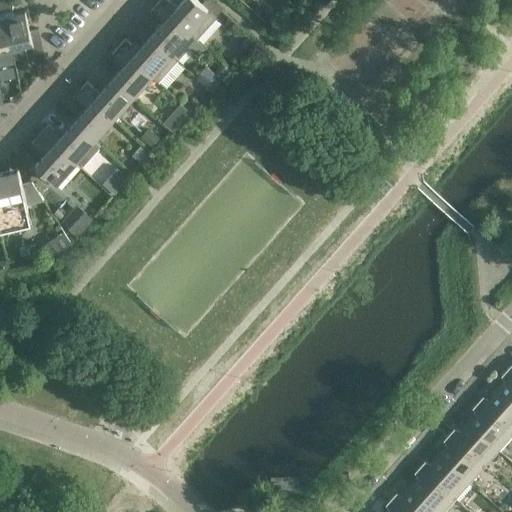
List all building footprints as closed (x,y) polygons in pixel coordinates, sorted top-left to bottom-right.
[(11,0),(1,2),(14,60),(27,57),(25,48),(33,46),(25,12),(14,14),(11,0)] [(168,0),(160,0),(157,3),(196,39),(216,17),(208,9),(197,0),(182,0),(176,7),(168,0)] [(14,60),(1,2),(0,2),(0,60),(1,63),(14,60)] [(196,39),(157,3),(150,11),(163,22),(150,36),(177,60),(196,39)] [(177,60),(150,36),(138,50),(125,39),(119,46),(158,81),(177,60)] [(158,81),(119,46),(112,53),(125,65),(112,79),(131,96),(150,75),(158,82),(158,81)] [(207,82),(216,71),(205,61),(196,72),(207,82)] [(131,96),(112,79),(100,92),(88,81),(80,89),(112,117),(131,96)] [(112,117),(80,89),(74,96),(86,108),(74,122),(92,139),(112,117)] [(92,139),(74,122),(61,136),(49,125),(42,132),(80,166),(81,165),(83,166),(99,148),(98,147),(100,145),(92,139)] [(80,166),(42,132),(35,139),(48,151),(35,165),(53,182),(73,161),(80,167),(80,166)] [(0,229),(30,223),(28,218),(30,218),(19,168),(0,171),(0,229)] [(114,193),(122,184),(114,177),(106,186),(114,193)] [(76,232),(78,221),(66,218),(62,229),(76,232)] [(511,374),(506,369),(501,375),(504,380),(496,389),(511,403),(511,374)] [(511,403),(496,389),(488,398),(482,395),(477,401),(511,432),(511,403)] [(511,434),(511,432),(477,401),(472,407),(475,412),(467,421),(499,450),(511,434)] [(499,450),(467,421),(459,430),(454,428),(449,434),(484,466),(499,450)] [(484,466),(449,434),(443,440),(445,445),(438,453),(470,482),(484,466)] [(470,482),(438,453),(430,462),(425,460),(419,466),(455,498),(470,482)] [(442,511),(455,498),(419,466),(414,472),(417,476),(409,485),(438,511),(442,511)] [(438,511),(409,485),(401,494),(396,492),(391,498),(406,511),(438,511)] [(406,511),(391,498),(385,504),(388,508),(384,511),(406,511)]
